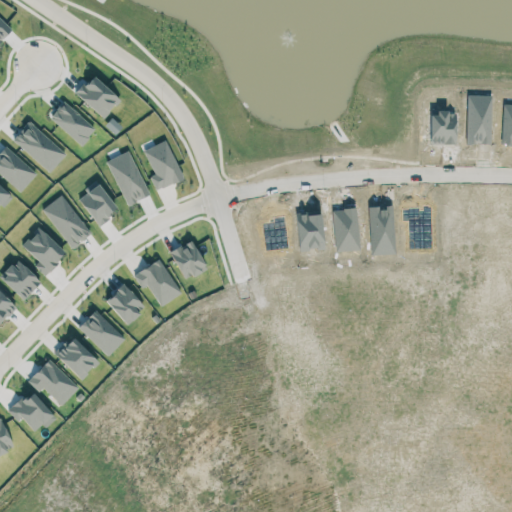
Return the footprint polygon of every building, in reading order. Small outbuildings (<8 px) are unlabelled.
[(0,41),(11,29),(0,18),(0,41)] [(75,93),(102,118),(119,100),(91,75),(75,93)] [(93,129),(64,103),(50,117),(79,144),(93,129)] [(48,173),(65,155),(29,121),(12,139),(48,173)] [(143,150),(154,174),(149,176),(156,190),(183,178),(165,140),(143,150)] [(0,150),(0,174),(20,191),(36,173),(4,146),(0,150)] [(128,151),(106,161),(126,205),(148,195),(128,151)] [(142,289),(146,285),(161,306),(181,292),(157,258),(133,276),(142,289)] [(0,278),(23,300),(40,281),(16,259),(0,275),(0,278)] [(126,324),(145,307),(123,283),(104,300),(126,324)] [(0,453),(12,448),(1,419),(0,419),(0,453)]
